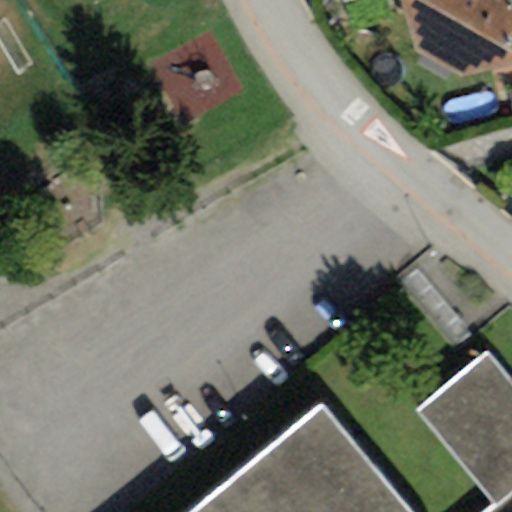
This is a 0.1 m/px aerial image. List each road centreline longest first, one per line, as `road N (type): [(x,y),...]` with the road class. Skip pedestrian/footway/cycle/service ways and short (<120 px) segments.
road 1 (unknown): [(395,144),(27,447)]
road 2 (residential): [(278,0),(345,103),(511,243)]
